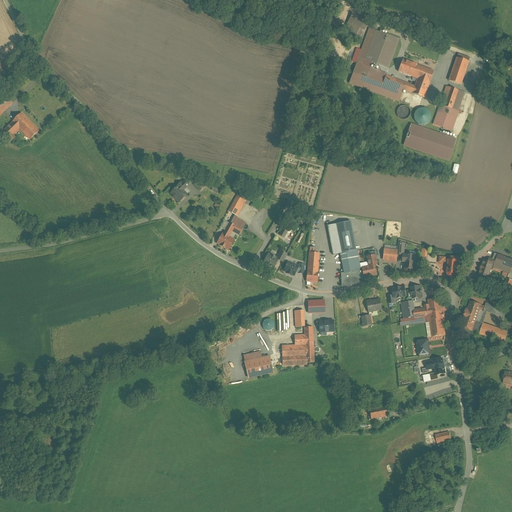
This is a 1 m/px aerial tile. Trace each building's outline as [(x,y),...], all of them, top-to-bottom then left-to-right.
[(369,21),(352,13),(342,34),(359,42),(369,21)] [(427,20),(417,17),(413,29),(419,31),(418,34),(422,36),(427,20)] [(399,40),(376,31),(366,60),(388,68),(399,40)] [(458,54),(449,81),(460,85),(470,58),(458,54)] [(422,67),(403,60),(403,61),(399,72),(398,72),(399,72),(417,79),(422,67)] [(387,75),(370,69),(364,87),(363,88),(399,102),(403,91),(424,98),(430,83),(434,72),(433,71),(422,67),(417,79),(415,87),(386,76),(387,75)] [(368,73),(357,69),(352,83),(364,87),(368,73)] [(446,87),(440,106),(443,107),(450,88),(446,87)] [(465,93),(450,88),(443,107),(458,112),(465,93)] [(0,113),(12,100),(3,92),(0,94),(0,113)] [(407,107),(406,106),(405,106),(403,106),(402,106),(401,107),(400,107),(399,108),(398,108),(398,109),(397,110),(397,111),(397,112),(397,113),(397,114),(397,115),(397,116),(398,117),(399,118),(400,119),(401,119),(402,120),(403,120),(404,120),(405,120),(406,119),(407,119),(408,118),(409,118),(409,117),(410,116),(410,115),(410,114),(410,113),(410,112),(410,111),(410,110),(409,109),(409,108),(408,108),(407,107)] [(443,107),(440,106),(433,125),(452,131),(458,112),(443,107)] [(39,128),(21,108),(12,117),(13,119),(5,126),(11,133),(20,126),(29,136),(39,128)] [(413,116),(414,119),(415,122),(417,124),(420,125),(423,125),(426,125),(428,123),(430,121),(431,119),(431,116),(430,113),(429,111),(426,109),(424,108),(421,108),(418,109),(416,111),(414,113),(413,116)] [(456,139),(411,123),(403,146),(449,161),(456,139)] [(193,184),(183,174),(169,189),(179,199),(193,184)] [(212,189),(217,192),(220,186),(215,183),(212,189)] [(247,194),(239,190),(231,206),(239,210),(247,194)] [(243,216),(234,212),(223,232),(232,237),(243,216)] [(283,229),(279,235),(284,238),(287,232),(283,229)] [(352,231),(338,234),(342,254),(356,251),(352,231)] [(233,239),(223,233),(219,241),(229,247),(233,239)] [(398,252),(384,250),(383,260),(397,261),(397,255),(398,252)] [(281,251),(277,259),(278,259),(278,260),(283,262),(287,255),(281,251)] [(342,254),(340,254),(343,270),(344,274),(356,272),(355,270),(360,269),(360,264),(357,251),(356,251),(342,254)] [(277,259),(269,254),(264,263),(266,264),(271,267),(272,267),(274,268),(278,260),(278,259),(277,259)] [(511,268),(511,259),(499,255),(495,254),(493,260),(496,261),(494,265),(493,268),(494,268),(510,274),(511,268)] [(416,256),(404,255),(403,262),(405,263),(405,268),(415,269),(416,256)] [(375,256),(367,258),(368,263),(369,267),(375,266),(376,264),(376,261),(375,256)] [(456,258),(451,257),(449,260),(448,261),(448,264),(447,274),(449,277),(454,278),(457,275),(459,262),(456,258)] [(319,259),(309,259),(308,272),(307,272),(306,282),(317,283),(318,273),(319,259)] [(488,262),(484,261),(483,265),(482,266),(481,270),(480,275),(488,278),(488,277),(493,264),(488,262)] [(298,273),(298,267),(288,263),(284,271),(287,273),(286,274),(291,276),(291,275),(294,276),(296,272),(298,273)] [(369,267),(362,268),(364,278),(377,275),(375,266),(369,267)] [(360,269),(355,270),(356,272),(344,274),(343,270),(341,271),(342,274),(341,274),(342,287),(365,283),(364,278),(362,268),(360,269)] [(497,280),(488,277),(488,278),(486,283),(494,286),(497,280)] [(419,287),(412,288),(412,291),(411,291),(412,296),(413,296),(413,299),(421,298),(420,295),(421,295),(420,290),(419,287)] [(401,288),(396,288),(396,289),(393,289),(394,296),(394,298),(397,298),(402,298),(402,297),(406,297),(405,288),(401,288)] [(440,299),(429,301),(429,306),(425,306),(425,309),(414,311),(415,317),(415,318),(401,320),(401,323),(400,324),(401,327),(431,323),(433,337),(445,335),(440,299)] [(380,300),(371,302),(371,301),(366,302),(368,313),(381,310),(380,300)] [(325,301),(308,302),(309,314),(325,313),(325,301)] [(413,302),(401,304),(403,319),(415,317),(414,311),(413,302)] [(468,310),(467,309),(463,319),(465,319),(462,328),(472,332),(472,331),(475,323),(476,322),(479,311),(484,312),(484,311),(486,307),(485,307),(471,302),(468,310)] [(493,306),(487,303),(485,307),(486,307),(484,311),(491,313),(493,306)] [(507,310),(493,306),(491,313),(504,318),(507,310)] [(303,311),(295,311),(295,328),(301,327),(304,323),(303,311)] [(276,314),(277,331),(284,331),(284,321),(287,321),(287,319),(285,319),(285,313),(276,314)] [(369,316),(362,317),(363,324),(362,324),(362,327),(371,326),(369,316)] [(270,319),(268,319),(267,319),(266,320),(265,320),(265,321),(264,321),(263,322),(263,323),(263,324),(262,325),(263,326),(263,327),(263,329),(264,330),(265,330),(266,331),(267,331),(268,331),(270,331),(271,331),(272,330),(273,329),(274,328),(274,327),(274,326),(274,325),(274,324),(274,323),(273,322),(273,321),(272,321),(271,320),(270,319)] [(508,333),(483,324),(484,321),(481,320),(480,323),(476,322),(475,323),(472,331),(480,334),(504,343),(508,333)] [(333,321),(321,322),(322,331),(319,331),(319,335),(322,335),(323,349),(335,349),(333,321)] [(313,328),(305,328),(305,336),(294,336),(295,346),(282,347),(283,366),(307,365),(307,364),(314,363),(313,328)] [(428,340),(417,342),(419,357),(430,355),(430,353),(430,355),(430,354),(429,350),(430,349),(429,346),(428,340)] [(270,357),(245,363),(248,378),(273,373),(270,357)] [(442,359),(433,361),(433,362),(426,363),(428,370),(428,369),(434,368),(436,376),(445,374),(442,359)] [(511,372),(509,372),(508,373),(506,372),(505,376),(504,377),(503,379),(504,380),(505,380),(505,384),(511,384),(511,372)] [(390,406),(371,410),(373,418),(392,414),(390,406)] [(449,432),(435,435),(437,444),(451,441),(449,432)]
